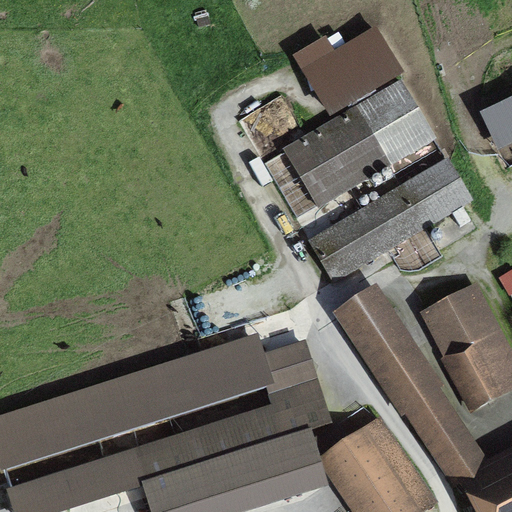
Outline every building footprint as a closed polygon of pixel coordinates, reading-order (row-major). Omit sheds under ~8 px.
[(379,34),(308,74),(331,115),(402,74),(379,34)] [(380,255),(468,202),(400,88),(289,153),(322,209),(353,190),(395,165),(412,194),(319,248),(338,279),(380,255)] [(504,152),(511,148),(511,95),(484,108),(504,152)] [(511,399),(511,364),(478,296),(427,321),(475,418),(511,399)] [(463,493),(489,475),(373,304),(346,324),(463,493)] [(319,466),(308,433),(332,426),(307,344),(257,360),(252,346),(0,425),(0,448),(5,465),(267,383),(278,415),(14,498),(18,511),(58,511),(154,482),(163,511),(171,511),(294,473),(319,466)] [(386,432),(331,467),(359,511),(433,511),(436,510),(386,432)] [(511,511),(511,465),(489,475),(463,493),(473,511),(511,511)]
